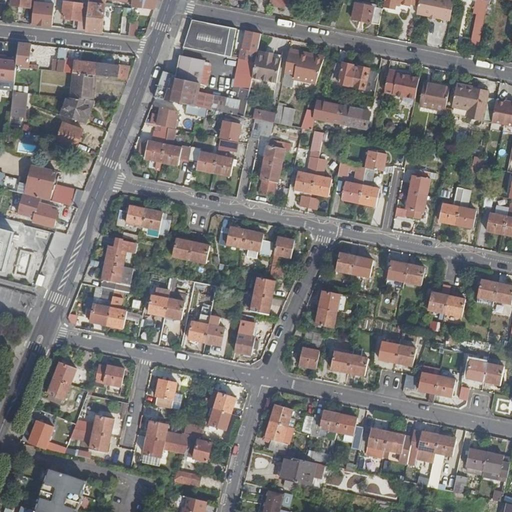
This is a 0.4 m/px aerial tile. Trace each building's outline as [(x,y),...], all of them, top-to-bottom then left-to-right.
[(90,4),(90,0),(84,0),(84,2),(83,1),(83,4),(66,1),(64,18),(79,21),(78,30),(87,31),(90,4)] [(154,9),(157,0),(133,0),(133,7),(154,9)] [(420,0),(417,15),(431,18),(436,18),(450,21),(454,0),(420,0)] [(476,0),(475,11),(478,11),(471,45),(480,47),(485,19),(489,0),(476,0)] [(497,0),(489,0),(485,19),(493,21),(497,0)] [(32,25),(52,27),(55,4),(36,2),(32,25)] [(106,5),(90,4),(87,31),(103,33),(106,5)] [(353,20),(380,26),(383,10),(356,4),(353,20)] [(129,36),(137,37),(138,22),(131,21),(129,36)] [(193,21),(187,48),(231,57),(236,30),(193,21)] [(258,51),(262,35),(247,32),(244,50),(242,50),(240,59),(256,63),(258,51)] [(30,64),(32,45),(20,44),(17,65),(17,68),(37,70),(38,65),(30,64)] [(66,60),(67,49),(60,48),(59,60),(55,60),(54,72),(65,73),(66,60)] [(256,63),(253,79),(277,84),(282,60),(274,59),(274,54),(258,51),(256,63)] [(300,53),(290,51),(285,73),(286,73),(282,96),(287,97),(289,86),(293,87),(295,79),(317,84),(324,60),(299,55),(300,53)] [(181,55),(177,75),(201,80),(205,61),(181,55)] [(239,88),(250,90),(253,79),(256,63),(240,59),(234,87),(239,88)] [(97,76),(98,64),(76,62),(76,61),(66,60),(65,73),(76,74),(97,76)] [(15,85),(17,68),(17,65),(4,63),(1,83),(15,85)] [(338,63),(331,81),(376,92),(380,73),(338,63)] [(98,76),(128,80),(130,67),(119,65),(119,67),(98,64),(97,76),(98,76)] [(385,93),(416,100),(420,80),(409,77),(399,75),(399,73),(390,71),(385,93)] [(164,72),(156,98),(188,105),(199,108),(200,104),(196,103),(201,84),(201,80),(177,75),(177,77),(164,72)] [(73,99),(95,101),(98,76),(97,76),(76,74),(73,99)] [(200,104),(199,108),(208,109),(236,115),(239,101),(205,92),(206,85),(201,84),(196,103),(200,104)] [(447,109),(450,89),(426,84),(421,107),(446,112),(447,109)] [(493,118),(497,100),(487,98),(489,91),(481,90),(480,93),(475,92),(475,89),(458,85),(453,107),(469,110),(468,119),(483,122),(484,116),(493,118)] [(239,101),(236,115),(245,117),(250,90),(239,88),(239,90),(241,91),(239,101)] [(14,92),(11,115),(25,117),(28,94),(14,92)] [(494,118),(503,119),(507,100),(498,98),(494,118)] [(63,116),(86,124),(95,101),(73,99),(69,99),(63,116)] [(363,142),(373,144),(377,129),(367,127),(370,112),(319,101),(316,114),(309,112),(303,129),(306,130),(314,132),(317,118),(366,129),(363,142)] [(199,108),(188,105),(186,113),(207,118),(208,109),(199,108)] [(283,116),(285,108),(279,106),(277,115),(283,116)] [(275,123),(292,127),(295,110),(285,108),(283,116),(277,115),(275,123)] [(162,109),(158,126),(169,129),(175,130),(179,113),(162,109)] [(273,123),(275,123),(277,115),(262,112),(260,120),(264,121),(273,123)] [(225,123),(221,139),(238,143),(242,121),(229,118),(228,123),(225,123)] [(260,120),(256,119),(252,139),(259,140),(260,136),(264,121),(260,120)] [(273,123),(264,121),(260,136),(269,138),(271,134),(273,123)] [(57,142),(76,149),(83,130),(63,123),(57,142)] [(167,137),(162,163),(179,167),(180,160),(190,161),(192,149),(182,147),(182,149),(173,147),(176,131),(169,129),(167,137)] [(321,154),(325,134),(316,132),(312,152),(314,152),(321,154)] [(145,159),(162,163),(167,137),(154,135),(152,143),(149,142),(148,146),(146,153),(145,159)] [(238,144),(221,140),(219,147),(217,157),(214,174),(231,178),(233,168),(236,169),(238,161),(234,161),(234,160),(225,158),(226,153),(236,155),(238,144)] [(265,163),(282,167),(285,151),(291,152),(292,145),(271,141),(270,147),(268,147),(268,148),(265,147),(263,157),(266,158),(265,163)] [(139,152),(146,153),(148,146),(141,144),(139,152)] [(426,155),(437,157),(438,150),(427,148),(426,155)] [(192,149),(190,161),(198,163),(197,170),(214,174),(217,157),(212,156),(201,153),(201,151),(192,149)] [(319,160),(321,154),(314,152),(312,159),(319,160)] [(375,171),(384,173),(387,155),(370,152),(367,169),(375,171)] [(473,165),(483,167),(485,160),(475,158),(473,165)] [(317,173),(319,160),(312,159),(309,172),(317,173)] [(326,162),(319,160),(317,173),(323,175),(326,162)] [(278,184),(282,167),(265,163),(261,180),(263,181),(260,194),(274,198),(276,184),(278,184)] [(349,165),(341,164),(338,177),(347,179),(349,165)] [(490,174),(491,169),(483,167),(473,165),(472,170),(490,174)] [(58,174),(35,168),(30,186),(21,184),(19,194),(73,208),(79,192),(78,191),(77,192),(56,187),(58,174)] [(364,182),(359,204),(377,208),(380,190),(371,188),(375,171),(367,169),(366,174),(364,182)] [(410,193),(428,197),(431,180),(429,180),(431,174),(417,171),(416,177),(414,176),(410,193)] [(312,194),(316,177),(309,176),(299,174),(295,191),(304,192),(302,205),(310,206),(312,198),(312,194)] [(322,178),(316,177),(312,194),(329,197),(332,181),(322,178)] [(5,178),(2,190),(16,194),(19,181),(5,178)] [(343,200),(359,204),(364,182),(358,181),(357,186),(346,183),(343,200)] [(439,222),(456,226),(464,191),(459,190),(457,189),(453,207),(443,205),(439,222)] [(464,191),(456,226),(473,229),(477,212),(468,210),(472,193),(464,191)] [(424,214),(428,197),(410,193),(407,211),(408,211),(407,217),(421,220),(422,214),(424,214)] [(495,209),(498,197),(486,194),(483,206),(495,209)] [(25,201),(10,197),(8,204),(23,207),(25,201)] [(310,206),(309,209),(316,210),(319,199),(312,198),(310,206)] [(53,208),(40,205),(35,224),(56,229),(60,213),(52,211),(53,208)] [(143,228),(147,211),(130,207),(129,213),(120,211),(116,226),(126,228),(127,224),(143,228)] [(504,235),(509,210),(497,207),(495,216),(490,215),(487,232),(504,235)] [(164,214),(147,211),(143,228),(160,231),(159,235),(168,237),(171,222),(163,220),(164,214)] [(15,232),(0,227),(0,271),(4,273),(15,232)] [(244,249),(248,232),(230,228),(229,234),(221,233),(219,245),(226,247),(227,245),(244,249)] [(264,236),(248,232),(244,249),(249,251),(248,258),(257,260),(258,252),(260,253),(260,256),(270,258),(273,244),(263,241),(264,236)] [(123,239),(138,242),(139,238),(124,234),(123,239)] [(295,242),(278,238),(274,255),(292,259),(295,242)] [(136,243),(119,239),(117,249),(110,247),(107,264),(124,268),(127,251),(135,252),(136,243)] [(190,261),(194,244),(177,240),(173,257),(190,261)] [(211,248),(194,244),(190,261),(207,264),(211,248)] [(353,275),(357,258),(340,254),(336,272),(353,275)] [(373,261),(357,258),(353,275),(370,278),(373,261)] [(403,288),(408,266),(391,262),(386,286),(403,290),(403,288)] [(107,264),(102,289),(105,289),(112,291),(114,291),(124,293),(129,294),(130,287),(128,286),(130,273),(123,272),(124,268),(107,264)] [(425,270),(408,266),(403,288),(414,290),(415,285),(421,287),(425,270)] [(270,275),(283,278),(285,270),(272,267),(270,275)] [(255,295),(272,299),(275,282),(258,279),(255,295)] [(495,302),(498,285),(481,281),(478,298),(495,302)] [(511,303),(511,287),(498,285),(495,302),(511,306),(511,303)] [(91,323),(107,326),(111,309),(113,297),(114,291),(112,291),(105,289),(102,302),(95,300),(94,305),(91,323)] [(152,297),(148,314),(165,318),(171,294),(171,293),(157,290),(155,298),(152,297)] [(113,297),(123,299),(124,293),(114,291),(113,297)] [(337,312),(345,314),(349,297),(324,292),(320,309),(337,312)] [(171,294),(165,318),(182,321),(187,296),(171,293),(171,294)] [(445,314),(449,298),(431,294),(431,295),(429,295),(428,299),(430,299),(428,311),(440,314),(445,314)] [(269,315),(272,299),(255,295),(252,312),(269,315)] [(111,309),(107,326),(124,330),(128,313),(120,311),(123,299),(113,297),(111,309)] [(465,301),(449,298),(445,314),(462,318),(465,301)] [(212,318),(214,306),(204,304),(202,317),(212,318)] [(337,312),(320,309),(317,326),(334,329),(337,312)] [(256,326),(257,319),(242,316),(241,323),(256,326)] [(189,340),(206,343),(209,326),(210,321),(199,319),(198,324),(192,322),(189,340)] [(209,326),(206,343),(223,347),(226,330),(209,326)] [(324,335),(306,332),(305,340),(312,341),(323,343),(324,335)] [(238,335),(235,353),(252,356),(253,350),(257,351),(259,342),(255,341),(256,339),(238,335)] [(414,345),(401,342),(400,346),(396,364),(413,368),(417,350),(413,349),(414,345)] [(396,364),(400,346),(383,343),(379,360),(396,364)] [(299,366),(316,370),(320,353),(303,349),(299,366)] [(348,374),(352,357),(335,353),(332,370),(348,374)] [(369,360),(352,357),(348,374),(365,377),(369,360)] [(64,361),(63,364),(77,370),(79,366),(64,361)] [(467,379),(484,383),(488,365),(471,362),(467,379)] [(63,364),(61,364),(55,380),(71,386),(77,370),(63,364)] [(488,365),(484,383),(501,386),(504,369),(488,365)] [(108,394),(120,397),(125,371),(108,367),(107,369),(99,367),(95,382),(110,386),(108,394)] [(83,372),(77,370),(71,386),(77,389),(83,372)] [(436,395),(439,378),(422,374),(419,391),(436,395)] [(412,390),(414,378),(406,376),(404,388),(412,390)] [(456,381),(439,378),(436,395),(453,399),(456,381)] [(71,386),(55,380),(49,396),(50,396),(63,402),(65,402),(71,386)] [(158,398),(156,405),(172,409),(175,396),(177,384),(160,381),(157,398),(158,398)] [(467,402),(470,389),(462,388),(459,400),(467,402)] [(215,410),(232,416),(237,399),(226,395),(221,394),(220,394),(214,392),(210,404),(217,406),(215,410)] [(63,402),(50,396),(48,401),(61,406),(63,402)] [(172,409),(179,410),(182,398),(175,396),(172,409)] [(277,406),(272,423),(294,430),(296,421),(291,419),(293,411),(277,406)] [(227,432),(232,416),(215,410),(210,427),(227,432)] [(321,417),(315,416),(314,419),(311,435),(311,436),(318,438),(319,437),(336,441),(337,433),(341,416),(324,412),(323,417),(321,417)] [(358,420),(341,416),(337,433),(345,435),(344,440),(353,443),(352,448),(359,450),(363,434),(364,428),(357,427),(358,420)] [(77,422),(76,425),(74,430),(94,434),(112,438),(115,421),(98,417),(96,426),(77,422)] [(311,435),(314,419),(306,417),(303,432),(311,435)] [(30,444),(45,451),(59,454),(61,449),(49,444),(55,428),(39,422),(30,444)] [(192,440),(193,437),(184,435),(183,435),(183,437),(167,434),(169,426),(152,422),(148,439),(189,448),(192,440)] [(276,452),(275,455),(286,457),(288,451),(294,430),(272,423),(265,442),(271,444),(269,450),(276,452)] [(195,438),(203,439),(204,432),(202,432),(202,429),(191,426),(190,429),(186,428),(184,435),(193,437),(195,438)] [(385,450),(388,433),(372,430),(371,436),(369,435),(370,430),(364,428),(363,434),(360,450),(367,452),(366,456),(383,459),(385,450)] [(406,437),(388,433),(385,450),(401,454),(399,462),(408,464),(409,458),(412,444),(405,442),(406,437)] [(417,460),(434,463),(436,453),(440,436),(423,433),(422,438),(414,436),(413,439),(412,444),(409,458),(417,460)] [(79,458),(96,462),(98,453),(108,454),(112,438),(94,434),(91,451),(90,451),(89,456),(80,454),(79,458)] [(440,436),(436,453),(453,457),(457,440),(440,436)] [(163,450),(186,455),(189,448),(148,439),(144,456),(162,459),(163,450)] [(186,455),(185,457),(208,463),(212,445),(192,440),(189,448),(186,455)] [(483,476),(487,454),(471,450),(467,468),(469,468),(468,473),(483,476)] [(132,468),(135,452),(129,451),(125,467),(132,468)] [(288,451),(286,457),(290,458),(296,459),(297,453),(288,451)] [(331,457),(324,455),(321,454),(314,453),(313,460),(330,464),(331,457)] [(507,480),(508,476),(509,474),(511,462),(504,460),(505,458),(487,454),(483,476),(483,478),(498,481),(499,478),(507,480)] [(160,466),(162,459),(144,456),(143,463),(160,466)] [(296,459),(290,458),(285,480),(289,481),(296,482),(314,486),(316,479),(324,480),(327,466),(305,461),(296,459)] [(78,511),(87,483),(50,471),(36,511),(78,511)] [(178,472),(176,479),(174,481),(176,482),(176,483),(199,488),(201,478),(178,472)] [(457,476),(454,492),(465,495),(468,478),(457,476)] [(280,511),(282,508),(285,494),(283,493),(269,489),(262,511),(280,511)] [(495,491),(494,501),(504,501),(505,491),(495,491)] [(187,510),(193,511),(205,511),(207,503),(190,499),(187,510)]
